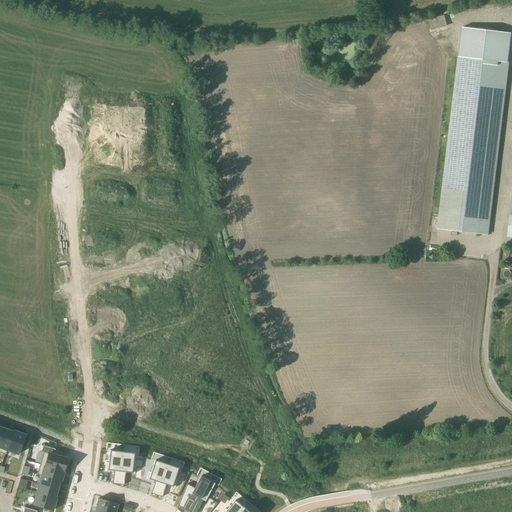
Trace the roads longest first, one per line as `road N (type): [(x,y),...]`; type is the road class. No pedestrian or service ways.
road 1 (residential): [(299,0),(299,17),(173,21),(116,18),(109,0)]
road 2 (residential): [(65,208),(63,146),(75,70)]
road 3 (residential): [(214,397),(85,367)]
road 4 (residential): [(78,317),(208,326)]
